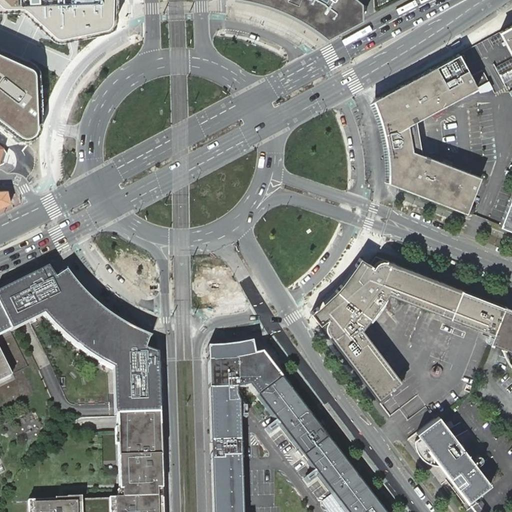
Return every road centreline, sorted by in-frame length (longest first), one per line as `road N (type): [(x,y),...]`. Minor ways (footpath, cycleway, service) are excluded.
road 1 (residential): [(142,234),(164,259),(176,511)]
road 2 (primary): [(266,125),(483,0)]
road 3 (residential): [(202,511),(199,342),(221,319),(265,315)]
road 4 (primary): [(446,0),(254,99)]
road 5 (secondary): [(331,394),(252,254),(246,213)]
road 6 (tertiary): [(256,200),(293,198),(436,240)]
road 7 (tertiary): [(436,240),(270,164)]
road 8 (primary): [(254,99),(94,183)]
road 9 (primary): [(109,208),(266,125)]
road 10 (secondary): [(421,511),(331,394)]
road 11 (secondary): [(136,72),(104,101),(92,127),(94,183)]
road 12 (primary): [(0,263),(109,208)]
